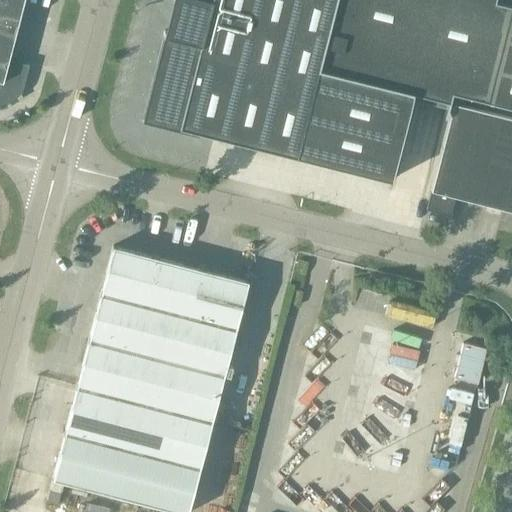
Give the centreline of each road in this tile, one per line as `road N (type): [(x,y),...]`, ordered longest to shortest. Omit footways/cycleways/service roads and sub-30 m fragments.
road 1 (unknown): [(364,241),(336,455),(354,487),(392,495),(413,486),(422,471),(473,268)]
road 2 (unclassified): [(511,278),(57,165)]
road 3 (unknown): [(330,233),(269,492),(271,511)]
road 4 (unclassified): [(0,383),(57,165)]
road 5 (unclassified): [(57,165),(102,0)]
